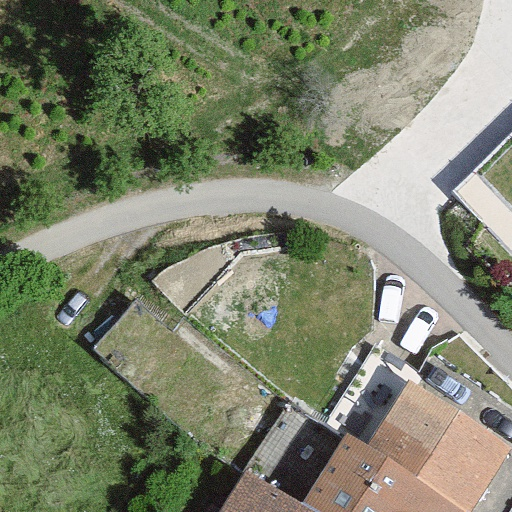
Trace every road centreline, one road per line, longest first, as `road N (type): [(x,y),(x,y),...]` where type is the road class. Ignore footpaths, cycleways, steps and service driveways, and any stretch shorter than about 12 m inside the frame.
road 1 (track): [(511,357),(386,225),(310,195),(219,188),(39,257),(0,281)]
road 2 (track): [(386,225),(511,49)]
